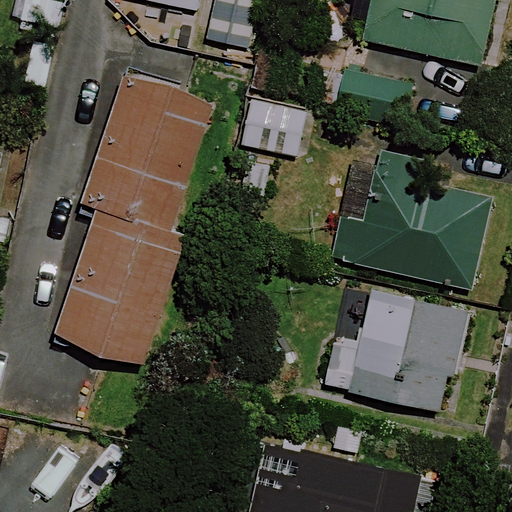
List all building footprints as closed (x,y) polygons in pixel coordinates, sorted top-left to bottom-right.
[(204,0),(150,0),(202,11),(204,0)] [(261,0),(216,0),(207,46),(251,54),(261,0)] [(497,0),(374,0),(366,41),(483,66),(497,0)] [(407,79),(332,59),(319,108),(394,127),(407,79)] [(64,338),(150,364),(191,228),(178,224),(215,104),(128,77),(90,201),(104,205),(64,338)] [(502,192),(390,165),(366,267),(477,294),(502,192)] [(471,313),(376,290),(363,345),(344,340),(333,386),(446,414),(471,313)] [(430,511),(438,480),(261,441),(244,511),(430,511)]
